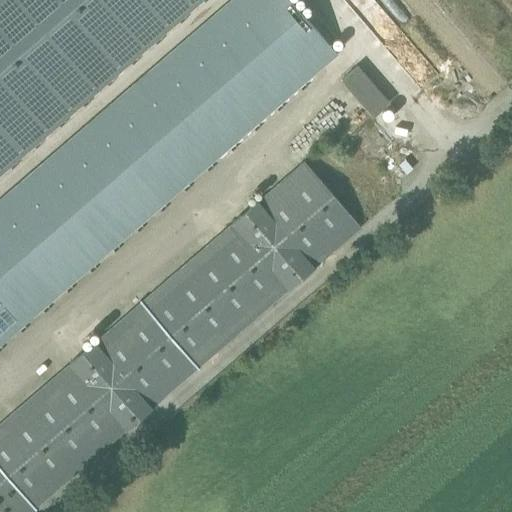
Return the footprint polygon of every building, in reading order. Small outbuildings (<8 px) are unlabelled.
[(0,0),(0,173),(201,0),(0,0)] [(290,0),(230,0),(0,199),(0,344),(337,54),(290,0)] [(335,0),(413,99),(428,87),(360,0),(335,0)] [(391,103),(358,66),(342,81),(374,117),(391,103)] [(0,511),(30,511),(361,228),(304,161),(0,423),(0,511)]
